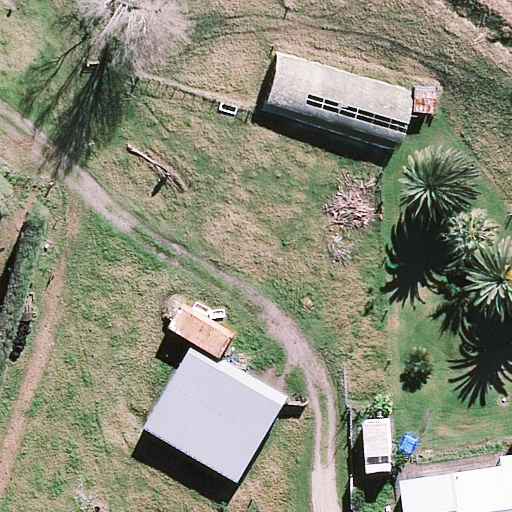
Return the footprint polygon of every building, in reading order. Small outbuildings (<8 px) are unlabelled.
[(432,100),(279,54),(263,108),(396,147),(408,107),(428,113),(432,100)] [(235,338),(187,307),(174,326),(222,358),(235,338)] [(289,398),(197,345),(149,427),(241,481),(289,398)] [(394,469),(390,420),(368,421),(371,471),(394,469)] [(410,511),(511,511),(511,453),(496,456),(497,467),(406,479),(410,511)]
